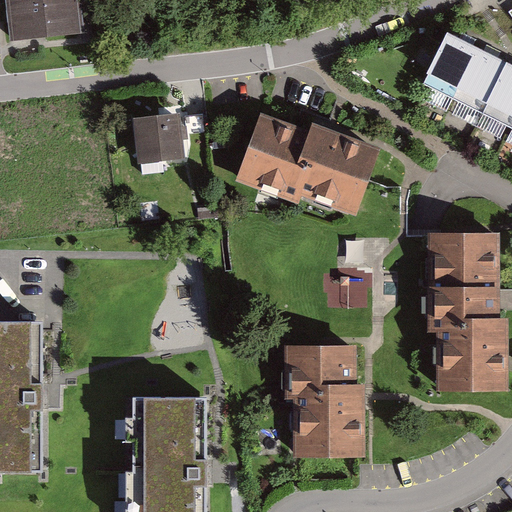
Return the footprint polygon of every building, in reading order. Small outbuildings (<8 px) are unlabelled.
[(75,0),(0,0),(0,3),(3,42),(79,36),(75,0)] [(122,21),(98,22),(100,56),(124,54),(122,21)] [(445,33),(423,75),(455,92),(477,49),(445,33)] [(509,66),(477,49),(455,92),(487,109),(509,66)] [(511,67),(509,66),(487,109),(511,122),(511,67)] [(206,114),(189,116),(192,159),(210,158),(206,114)] [(302,132),(259,116),(232,187),(301,213),(304,203),(354,222),(381,150),(309,123),(302,132)] [(180,117),(134,123),(140,167),(185,162),(180,117)] [(497,233),(426,232),(424,332),(441,333),(440,389),(503,390),(504,318),(496,318),(497,233)] [(41,321),(0,321),(0,476),(46,475),(43,401),(41,321)] [(352,360),(283,366),(289,451),(359,446),(352,360)] [(201,398),(130,399),(131,511),(202,511),(202,477),(201,398)]
